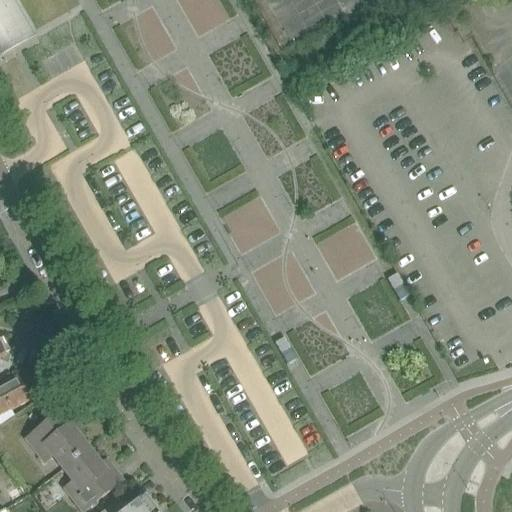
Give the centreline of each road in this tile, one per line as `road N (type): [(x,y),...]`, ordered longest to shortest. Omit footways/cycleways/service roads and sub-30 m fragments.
road 1 (residential): [(204,511),(118,392),(0,182)]
road 2 (tertiary): [(511,401),(444,431),(420,457),(414,511)]
road 3 (unknown): [(339,112),(275,0)]
road 4 (tertiary): [(451,511),(458,468),(511,413)]
